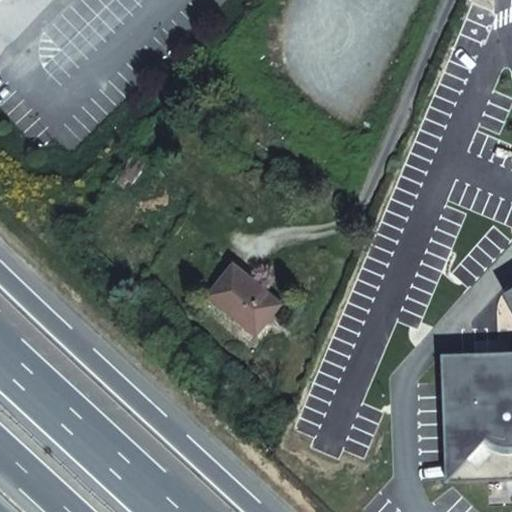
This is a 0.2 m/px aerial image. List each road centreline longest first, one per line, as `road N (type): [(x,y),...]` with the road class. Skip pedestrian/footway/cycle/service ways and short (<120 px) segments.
road 1 (motorway): [(256,511),(0,269)]
road 2 (motorway): [(170,511),(0,354)]
